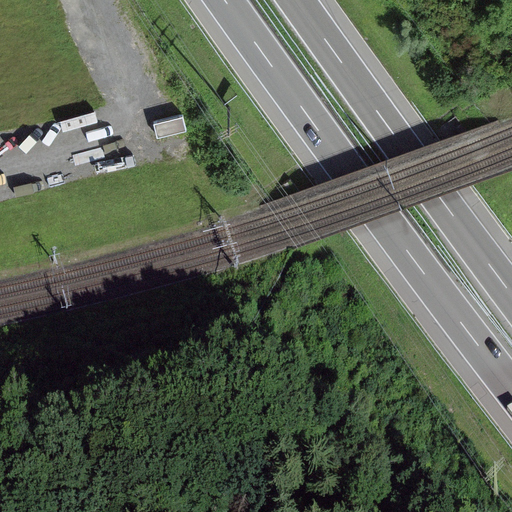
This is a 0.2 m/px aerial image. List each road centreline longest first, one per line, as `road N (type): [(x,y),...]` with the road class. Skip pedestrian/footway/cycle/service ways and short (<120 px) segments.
road 1 (motorway): [(224,0),(511,389)]
road 2 (motorway): [(511,292),(299,0)]
road 3 (unknown): [(105,0),(163,132)]
